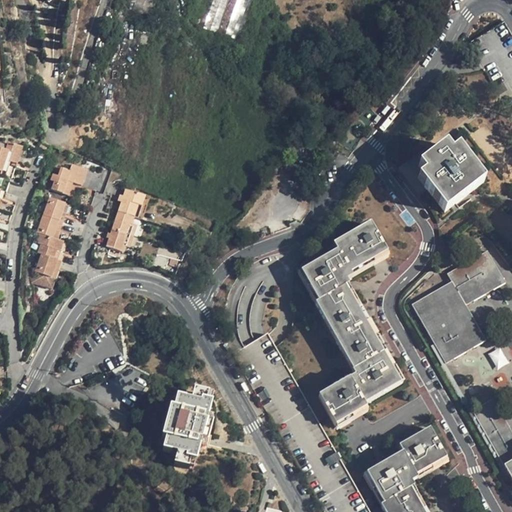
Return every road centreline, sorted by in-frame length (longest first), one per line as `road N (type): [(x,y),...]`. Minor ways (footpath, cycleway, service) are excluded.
road 1 (residential): [(505,511),(387,309),(392,289),(425,250),(429,225),(365,153)]
road 2 (tertiary): [(0,420),(27,390),(71,308),(94,287),(142,279),(174,294),(191,317)]
road 3 (residential): [(191,317),(238,256),(315,223),(365,153)]
road 4 (residential): [(365,153),(472,7),(498,4),(511,19)]
road 5 (tertiary): [(301,511),(191,317)]
road 6 (residential): [(108,0),(62,140)]
road 7 (unknown): [(22,0),(52,74),(53,122),(63,137)]
